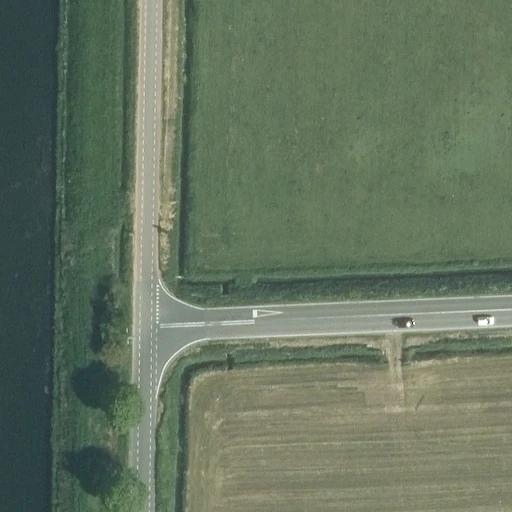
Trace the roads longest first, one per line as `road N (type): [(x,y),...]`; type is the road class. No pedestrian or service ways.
road 1 (motorway): [(145,326),(511,311)]
road 2 (tertiary): [(145,326),(149,0)]
road 3 (tertiary): [(143,511),(145,326)]
